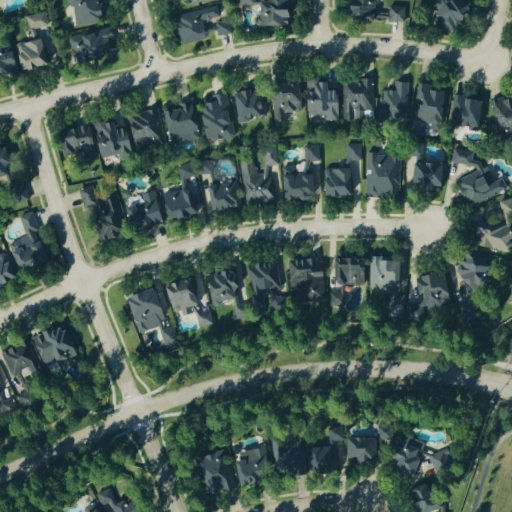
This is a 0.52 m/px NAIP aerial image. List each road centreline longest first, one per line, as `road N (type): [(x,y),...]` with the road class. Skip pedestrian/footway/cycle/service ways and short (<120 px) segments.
road 1 (tertiary): [(0,475),(237,379),(304,366),(383,367),(511,387)]
road 2 (residential): [(0,116),(265,53),(393,49),(484,67)]
road 3 (residential): [(425,228),(316,223),(233,231),(0,317)]
road 4 (residential): [(176,511),(24,110)]
